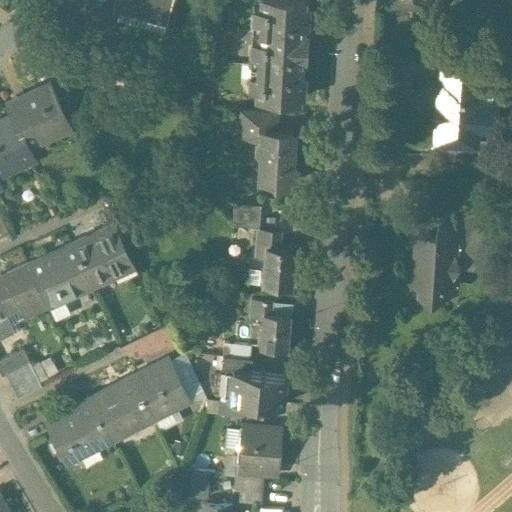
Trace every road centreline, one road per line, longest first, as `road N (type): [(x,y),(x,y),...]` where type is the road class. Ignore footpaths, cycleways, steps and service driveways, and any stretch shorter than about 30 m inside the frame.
road 1 (primary): [(314,511),(351,0)]
road 2 (residential): [(0,395),(64,511)]
